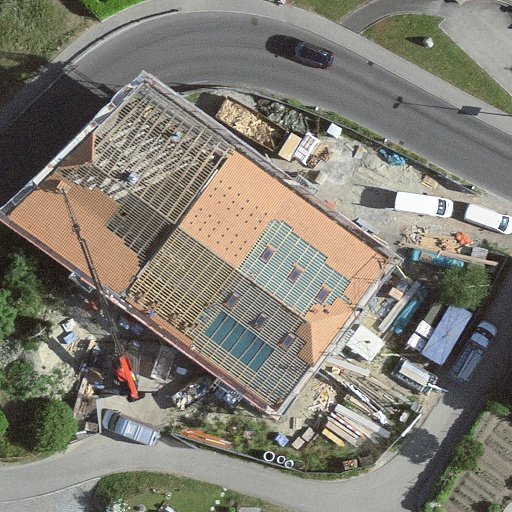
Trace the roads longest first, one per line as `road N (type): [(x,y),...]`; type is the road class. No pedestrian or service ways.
road 1 (residential): [(0,479),(38,476),(99,452),(159,450),(345,509),(382,506),(407,489),(511,312)]
road 2 (tertiary): [(511,168),(327,71),(250,48),(195,43),(167,46),(107,73),(0,169)]
